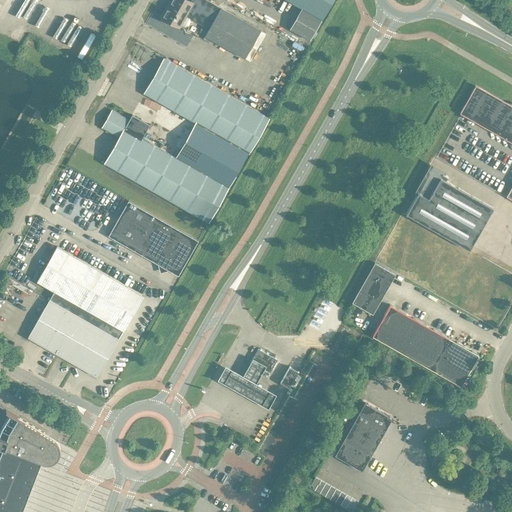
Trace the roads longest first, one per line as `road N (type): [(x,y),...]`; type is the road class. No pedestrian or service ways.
road 1 (unclassified): [(0,249),(142,0)]
road 2 (secondary): [(253,257),(369,55)]
road 3 (secondary): [(253,257),(226,285),(155,408)]
road 4 (secondary): [(168,415),(253,257)]
